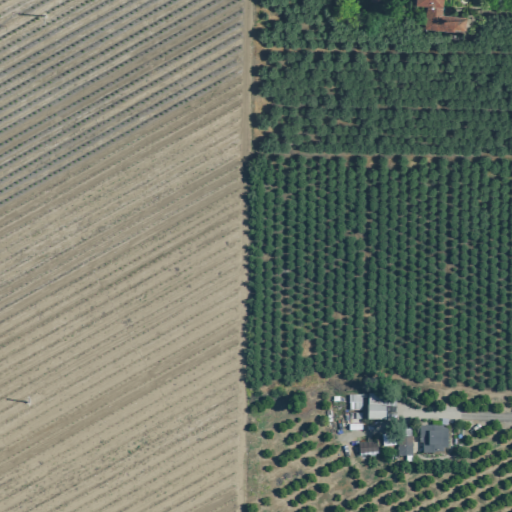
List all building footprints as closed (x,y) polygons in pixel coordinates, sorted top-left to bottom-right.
[(423,30),(465,32),(465,16),(439,15),(440,0),(412,0),(412,5),(424,6),(423,30)] [(387,421),(387,394),(362,394),(362,412),(369,412),(369,420),(387,421)] [(349,411),(361,411),(361,395),(349,395),(349,411)] [(437,454),(437,449),(448,449),(449,426),(422,426),(421,453),(437,454)] [(394,445),(393,433),(381,434),(383,447),(394,445)] [(413,456),(412,438),(397,438),(398,457),(413,456)] [(361,456),(378,455),(377,442),(360,443),(361,456)]
